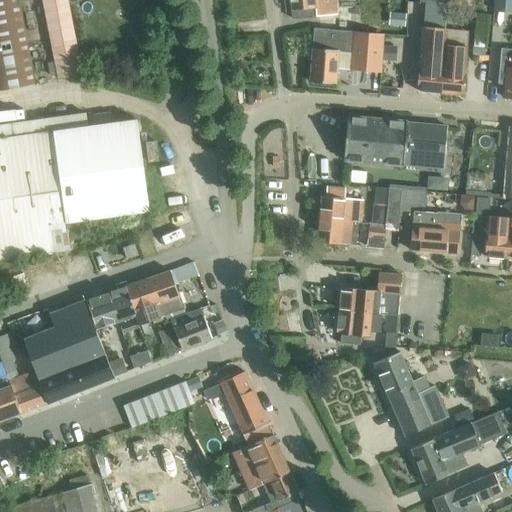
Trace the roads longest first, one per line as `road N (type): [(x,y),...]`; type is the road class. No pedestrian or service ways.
road 1 (residential): [(0,444),(252,340)]
road 2 (residential): [(0,316),(230,236)]
road 3 (unclassified): [(230,236),(204,0)]
road 4 (residential): [(511,114),(318,98),(285,105)]
road 5 (residential): [(265,373),(299,407),(340,480),(369,500),(390,499)]
road 6 (residential): [(233,261),(247,226),(252,124),(285,105)]
road 7 (residential): [(327,511),(265,373)]
